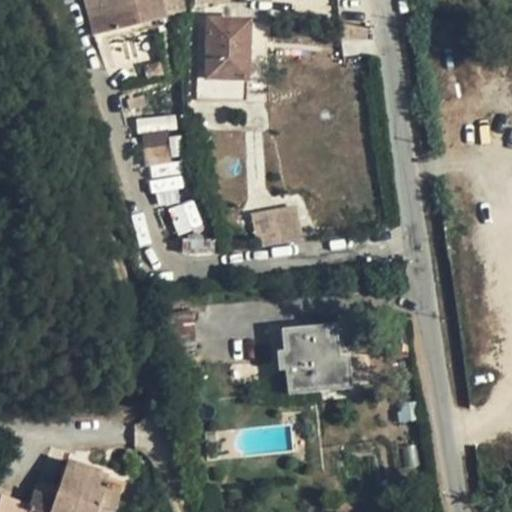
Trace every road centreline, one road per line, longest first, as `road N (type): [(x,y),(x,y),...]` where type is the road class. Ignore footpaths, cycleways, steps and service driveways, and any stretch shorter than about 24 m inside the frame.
road 1 (track): [(188,511),(67,79),(22,0)]
road 2 (unclassified): [(462,511),(390,0)]
